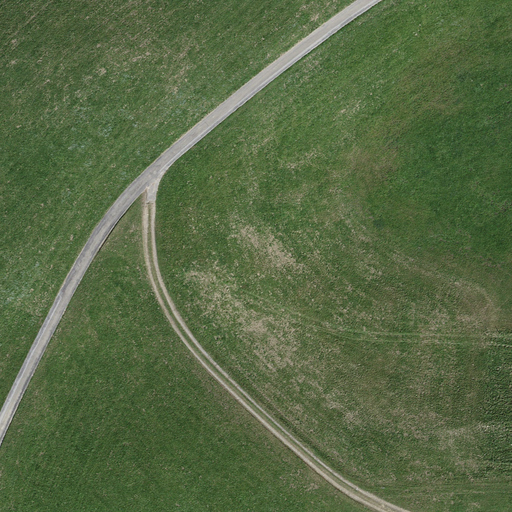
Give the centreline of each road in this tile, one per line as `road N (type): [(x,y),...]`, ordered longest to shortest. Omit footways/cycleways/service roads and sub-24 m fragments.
road 1 (unclassified): [(0,439),(74,283),(133,188),(219,114),(385,0)]
road 2 (track): [(148,176),(170,316),(345,489),(396,511)]
